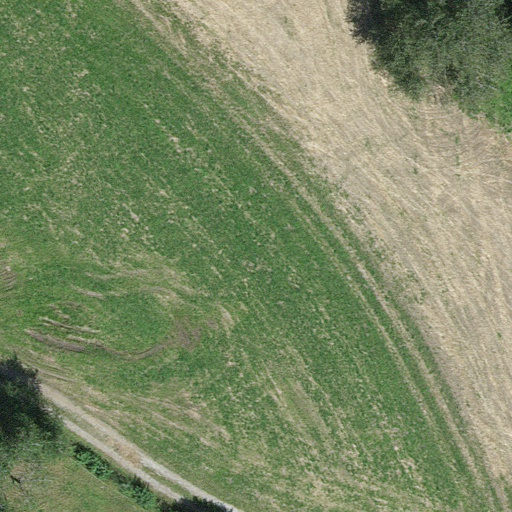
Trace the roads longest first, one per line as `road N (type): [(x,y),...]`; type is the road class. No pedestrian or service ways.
road 1 (track): [(479,511),(385,304),(215,112),(96,0)]
road 2 (track): [(0,367),(102,422),(204,511)]
